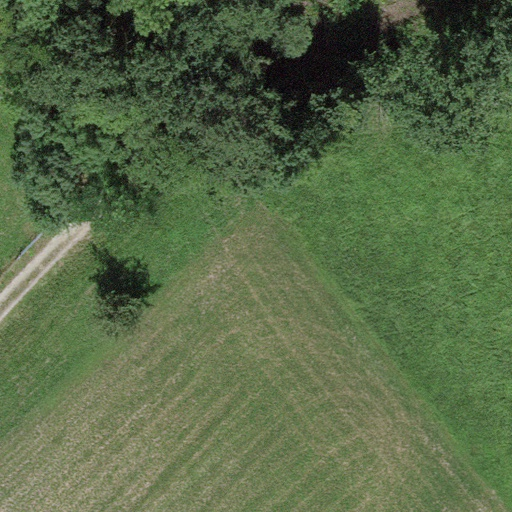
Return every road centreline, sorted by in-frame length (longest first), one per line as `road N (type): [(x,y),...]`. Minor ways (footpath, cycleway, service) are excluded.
road 1 (track): [(0,303),(55,242),(168,155)]
road 2 (track): [(0,60),(101,207)]
